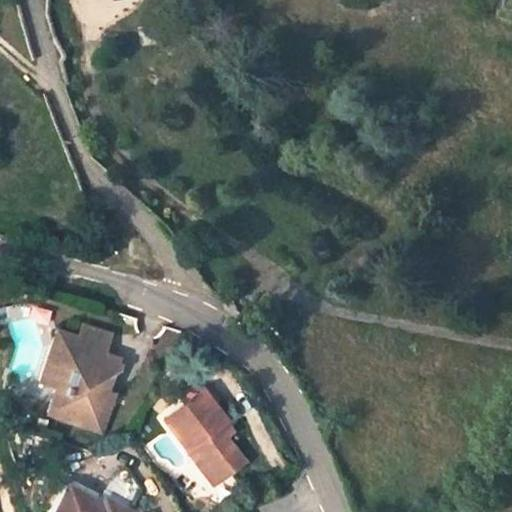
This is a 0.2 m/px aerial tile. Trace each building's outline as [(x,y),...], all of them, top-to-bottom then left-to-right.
[(98,357),(106,332),(85,326),(80,337),(55,330),(38,382),(56,388),(48,414),(100,429),(109,395),(96,390),(99,377),(118,368),(115,363),(98,357)] [(204,386),(165,416),(212,478),(226,468),(229,473),(246,461),(226,435),(219,426),(226,420),(228,419),(215,401),(206,389),(204,386)] [(215,401),(218,399),(210,387),(206,389),(215,401)] [(232,429),(226,420),(219,426),(226,435),(232,429)] [(215,483),(229,473),(226,468),(212,478),(215,483)] [(128,511),(130,509),(69,482),(55,511),(128,511)]
